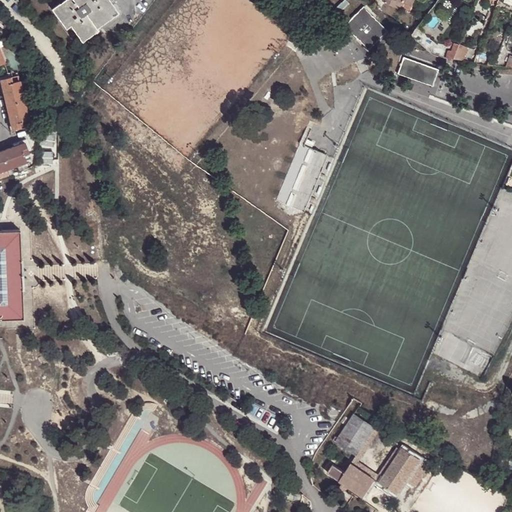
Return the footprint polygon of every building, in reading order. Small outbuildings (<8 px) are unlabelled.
[(65,0),(55,7),(69,27),(72,24),(84,41),(101,29),(100,26),(121,12),(113,0),(65,0)] [(392,0),(391,3),(403,7),(412,11),(415,0),(392,0)] [(511,13),(511,0),(498,0),(495,7),(511,13)] [(352,17),(352,18),(354,20),(366,8),(364,6),(352,17)] [(360,39),(367,46),(378,35),(380,38),(385,32),(371,18),(372,16),(366,8),(354,20),(352,18),(347,23),(361,37),(360,39)] [(373,16),(372,16),(371,18),(385,32),(386,33),(388,31),(373,16)] [(359,40),(360,39),(361,37),(347,23),(347,22),(345,25),(359,40)] [(378,35),(367,46),(366,47),(369,49),(381,38),(380,38),(378,35)] [(454,59),(457,51),(459,45),(454,43),(448,58),(454,59)] [(454,59),(463,61),(464,53),(457,51),(454,59)] [(494,65),(500,65),(504,56),(498,55),(497,58),(494,65)] [(487,65),(494,65),(497,58),(491,56),(487,65)] [(0,83),(2,91),(4,90),(2,79),(11,77),(11,74),(0,76),(0,83)] [(4,90),(7,103),(24,99),(22,88),(20,82),(20,80),(16,81),(13,82),(11,77),(2,79),(4,90)] [(24,99),(7,103),(11,117),(14,128),(23,125),(22,120),(29,118),(29,116),(27,110),(24,99)] [(14,128),(11,117),(8,118),(12,131),(23,128),(23,125),(14,128)] [(14,144),(15,146),(25,142),(29,152),(31,151),(27,139),(14,144)] [(15,146),(2,151),(8,168),(27,161),(26,158),(24,154),(28,152),(29,152),(25,142),(15,146)] [(278,201),(305,211),(327,154),(309,148),(290,197),(280,193),(278,201)] [(0,171),(8,168),(2,151),(0,152),(0,171)] [(0,320),(24,319),(23,290),(24,290),(23,260),(21,260),(19,230),(0,231),(0,320)] [(344,414),(353,398),(264,347),(261,352),(263,356),(270,360),(274,370),(272,375),(274,381),(280,372),(282,373),(290,392),(296,389),(308,396),(323,389),(324,388),(334,411),(335,410),(339,412),(334,414),(329,422),(331,426),(336,424),(343,412),(344,414)] [(374,426),(354,413),(335,441),(356,454),(374,426)] [(378,429),(374,426),(356,454),(351,462),(375,478),(371,484),(374,486),(393,498),(397,493),(380,482),(401,449),(397,446),(379,474),(357,460),(378,429)] [(401,449),(380,482),(397,493),(405,479),(415,485),(429,463),(403,446),(401,449)] [(375,478),(351,462),(344,472),(333,464),(321,482),(357,506),(365,493),(371,484),(375,478)]
